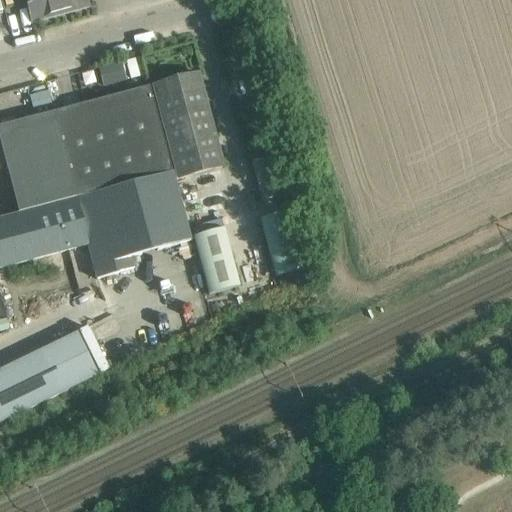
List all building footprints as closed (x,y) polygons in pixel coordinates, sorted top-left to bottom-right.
[(26,0),(27,3),(26,4),(31,23),(70,12),(87,7),(85,0),(26,0)] [(121,60),(99,65),(103,85),(125,81),(121,60)] [(198,75),(152,87),(176,180),(223,167),(198,75)] [(148,88),(53,113),(76,199),(171,173),(148,88)] [(53,113),(0,126),(0,147),(18,215),(76,199),(53,113)] [(171,173),(76,199),(87,246),(96,280),(97,279),(133,270),(130,258),(190,242),(171,173)] [(18,215),(0,219),(0,268),(87,246),(76,199),(18,215)] [(291,213),(260,221),(275,279),(306,270),(291,213)] [(221,230),(192,238),(208,296),(237,288),(221,230)] [(200,278),(89,332),(108,371),(212,321),(200,278)] [(0,370),(0,423),(97,377),(76,334),(0,370)]
